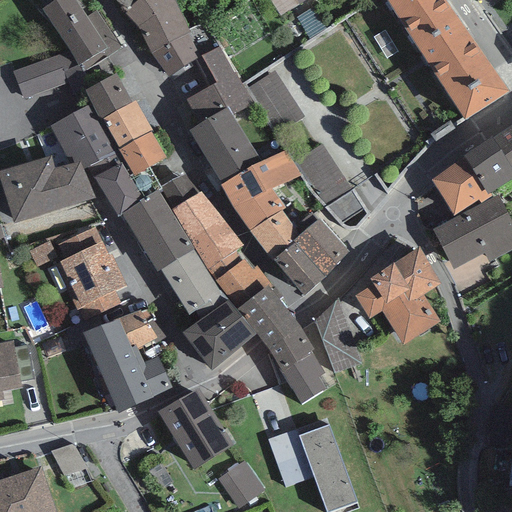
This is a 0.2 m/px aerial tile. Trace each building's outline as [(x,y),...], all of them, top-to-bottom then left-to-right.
[(68,53),(80,72),(83,70),(106,54),(109,58),(122,49),(98,12),(86,19),(73,0),(63,0),(42,14),(68,53)] [(151,58),(189,36),(172,0),(145,0),(126,17),(151,58)] [(292,0),(298,10),(313,0),(292,0)] [(441,0),(381,0),(466,128),(508,99),(441,0)] [(189,36),(151,58),(169,81),(195,62),(199,60),(189,36)] [(199,60),(195,62),(210,89),(184,103),(199,128),(227,112),(231,119),(254,106),(221,48),(199,60)] [(80,72),(68,53),(13,74),(23,100),(68,84),(72,98),(89,90),(83,70),(80,72)] [(276,72),(248,90),(277,134),(305,117),(276,72)] [(116,78),(85,95),(91,106),(101,125),(102,124),(132,108),(116,78)] [(132,108),(102,124),(116,148),(120,155),(153,136),(136,105),(132,108)] [(91,106),(49,128),(72,171),(82,167),(116,148),(102,124),(101,125),(91,106)] [(199,128),(189,136),(223,191),(261,167),(231,119),(227,112),(199,128)] [(511,130),(492,144),(511,174),(511,130)] [(153,136),(120,155),(134,181),(166,163),(153,136)] [(511,174),(492,144),(463,163),(488,200),(511,184),(511,174)] [(323,145),(296,162),(324,206),(351,189),(323,145)] [(261,167),(223,191),(220,192),(248,237),(281,216),(285,214),(274,195),(300,179),(284,153),(261,167)] [(0,186),(14,230),(94,203),(82,167),(72,171),(56,176),(50,161),(0,177),(0,186)] [(488,200),(463,163),(431,185),(453,221),(478,204),(481,208),(489,202),(488,200)] [(121,168),(94,183),(116,222),(122,219),(140,208),(139,206),(142,204),(121,168)] [(184,178),(160,191),(173,214),(199,198),(184,178)] [(433,194),(418,204),(436,230),(451,219),(433,194)] [(140,208),(122,219),(158,277),(160,276),(193,254),(171,215),(158,195),(142,204),(139,206),(140,208)] [(201,196),(199,198),(173,214),(171,215),(193,254),(215,284),(243,263),(235,254),(243,249),(201,196)] [(511,253),(511,226),(498,199),(433,233),(452,274),(483,258),(487,266),(511,253)] [(281,216),(248,237),(273,267),(301,240),(281,216)] [(301,240),(273,267),(304,302),(348,257),(320,223),(301,240)] [(103,246),(56,267),(75,309),(78,307),(85,322),(120,305),(116,296),(127,291),(112,260),(110,261),(103,246)] [(442,288),(418,253),(370,286),(373,290),(355,301),(369,322),(380,315),(403,349),(439,325),(423,301),(442,288)] [(193,254),(160,276),(195,329),(230,305),(215,284),(193,254)] [(243,263),(215,284),(230,305),(236,314),(238,313),(269,290),(272,288),(258,268),(252,272),(245,262),(243,263)] [(269,290),(238,313),(260,343),(301,408),(326,394),(319,381),(324,377),(310,356),(314,353),(269,290)] [(337,300),(314,323),(333,376),(361,365),(337,300)] [(195,329),(183,339),(210,376),(257,342),(236,314),(230,305),(195,329)] [(84,340),(118,418),(172,394),(158,362),(144,368),(137,352),(166,339),(152,308),(119,323),(119,324),(84,340)] [(0,403),(3,403),(2,395),(22,391),(13,343),(0,345),(0,403)] [(198,392),(157,417),(193,475),(233,450),(198,392)] [(511,408),(491,409),(491,450),(511,449),(511,408)] [(298,439),(305,458),(324,511),(346,511),(360,507),(331,428),(298,439)] [(305,458),(298,439),(295,432),(269,441),(278,467),(305,458)] [(244,462),(217,481),(238,511),(265,492),(244,462)] [(55,511),(41,469),(0,483),(0,511),(55,511)]
